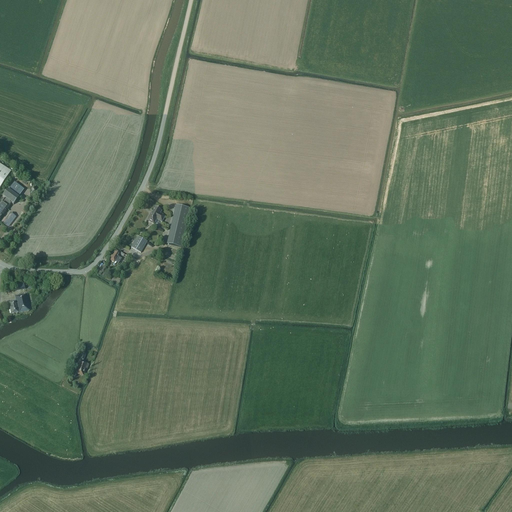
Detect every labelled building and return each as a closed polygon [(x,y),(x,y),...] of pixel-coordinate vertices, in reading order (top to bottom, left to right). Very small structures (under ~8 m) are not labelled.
[(0,187),(10,172),(0,165),(0,187)] [(0,203),(0,218),(11,204),(13,205),(18,198),(24,190),(14,183),(8,191),(8,190),(2,197),(4,198),(0,203)] [(191,209),(178,206),(169,245),(181,248),(191,209)] [(147,221),(153,225),(156,220),(162,222),(165,217),(159,214),(161,211),(155,208),(151,215),(150,215),(147,221)] [(3,223),(8,227),(15,217),(11,213),(3,223)] [(137,236),(131,248),(141,253),(147,242),(137,236)] [(119,257),(122,259),(125,255),(121,253),(120,254),(115,251),(112,256),(111,256),(109,260),(114,263),(115,261),(116,262),(119,257)] [(14,286),(15,292),(25,290),(24,284),(14,286)] [(26,294),(15,296),(16,302),(8,303),(11,314),(29,311),(26,294)] [(89,365),(87,364),(82,362),(83,360),(84,360),(85,354),(82,353),(80,359),(79,361),(78,360),(73,376),(75,377),(76,374),(83,376),(85,370),(87,370),(89,365)]
